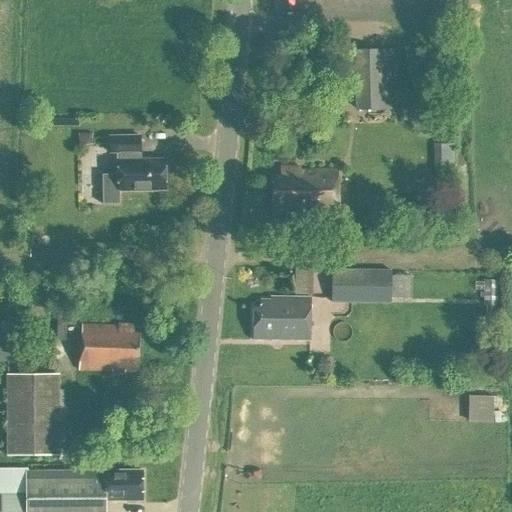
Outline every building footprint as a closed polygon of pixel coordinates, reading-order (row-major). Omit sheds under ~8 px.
[(393,49),(356,49),(356,109),(394,109),(393,49)] [(92,134),(79,135),(79,146),(93,145),(92,134)] [(117,175),(101,175),(102,205),(119,204),(118,194),(165,193),(164,163),(164,159),(140,160),(139,156),(140,156),(139,140),(139,136),(109,137),(109,140),(109,156),(117,156),(117,164),(117,175)] [(458,166),(457,140),(437,141),(438,167),(458,166)] [(301,174),(301,170),(280,170),(280,180),(271,180),(271,219),(297,219),(336,218),(335,173),(301,174)] [(320,289),(312,264),(293,270),(301,295),(320,289)] [(331,302),(391,304),(391,298),(392,276),(392,270),(332,269),(331,302)] [(392,276),(391,298),(410,298),(410,276),(392,276)] [(483,305),(497,305),(497,281),(483,281),(483,305)] [(310,299),(269,298),(269,301),(259,301),(259,309),(252,309),(251,341),(309,343),(310,299)] [(137,375),(138,337),(134,337),(134,326),(118,325),(118,327),(82,326),(81,374),(110,375),(110,372),(124,372),(125,375),(137,375)] [(0,332),(0,361),(12,362),(13,349),(14,333),(0,332)] [(7,459),(58,458),(57,378),(5,379),(7,459)] [(469,397),(469,422),(492,422),(492,397),(469,397)] [(0,496),(23,497),(22,511),(102,511),(102,502),(141,502),(141,475),(102,475),(102,474),(24,474),(24,470),(0,470),(0,496)]
